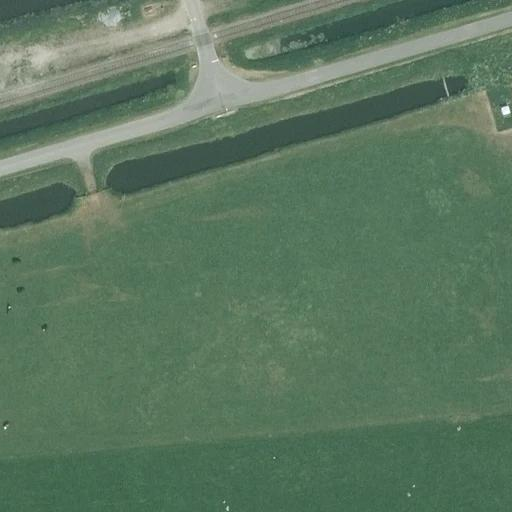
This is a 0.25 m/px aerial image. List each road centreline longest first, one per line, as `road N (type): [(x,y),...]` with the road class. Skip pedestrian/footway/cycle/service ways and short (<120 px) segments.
road 1 (unclassified): [(219,105),(511,19)]
road 2 (unclassified): [(0,169),(219,105)]
